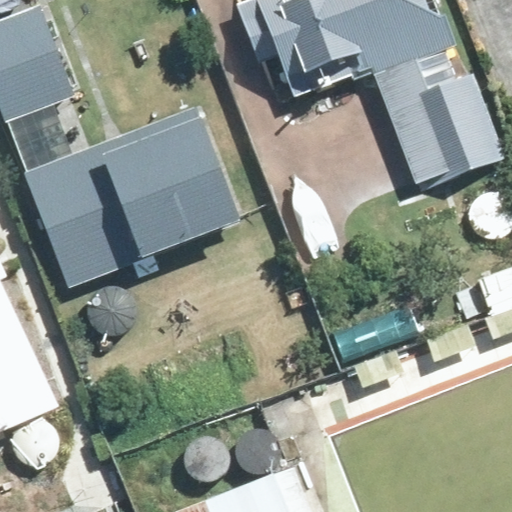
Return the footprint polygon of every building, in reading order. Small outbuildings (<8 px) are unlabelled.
[(24,169),(19,171),(65,285),(245,215),(202,106),(196,109),(192,101),(71,149),(51,99),(71,90),(35,0),(33,0),(0,12),(0,118),(3,117),(24,169)] [(235,0),(232,1),(254,58),(274,51),(290,93),(350,70),(351,76),(369,69),(411,181),(415,179),(421,193),(506,160),(471,68),(454,75),(442,45),(454,39),(439,0),(235,0)] [(0,426),(55,402),(0,281),(0,273),(3,272),(0,265),(0,426)] [(511,303),(490,312),(499,335),(511,329),(511,303)] [(462,323),(425,338),(433,359),(470,345),(462,323)] [(394,346),(351,363),(359,384),(402,367),(394,346)] [(0,449),(0,477),(12,471),(0,449)] [(170,509),(171,511),(309,511),(290,463),(170,509)]
